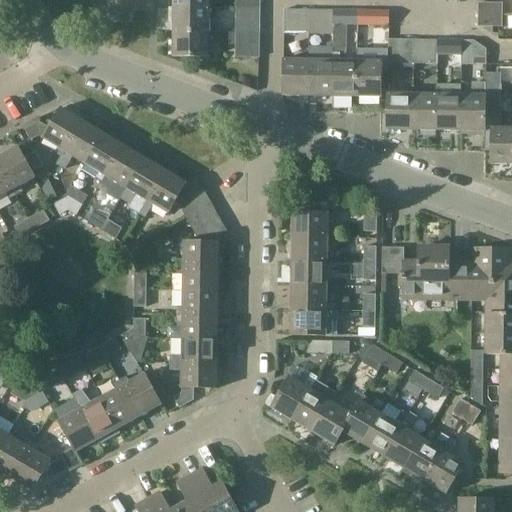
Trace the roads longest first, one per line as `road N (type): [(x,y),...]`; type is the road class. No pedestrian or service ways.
road 1 (residential): [(233,421),(253,381),(257,180),(273,131)]
road 2 (residential): [(511,221),(273,131)]
road 3 (residential): [(273,131),(58,45)]
road 4 (residential): [(59,511),(233,421)]
